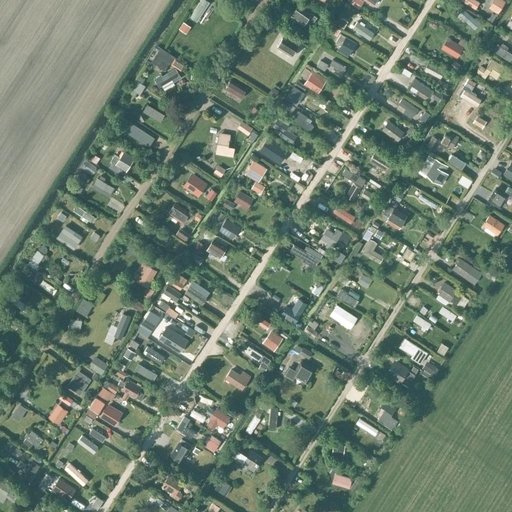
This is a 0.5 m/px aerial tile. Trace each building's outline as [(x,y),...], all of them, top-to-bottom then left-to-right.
[(314,0),(313,2),(324,9),(328,4),(324,1),(324,0),(314,0)] [(506,0),(493,0),(489,7),(499,13),(507,0),(506,0)] [(309,13),(298,5),(289,17),(303,26),(306,22),(311,24),(317,17),(310,12),(309,13)] [(475,29),(480,23),(467,10),(462,16),(475,29)] [(486,17),(491,21),(496,13),(491,10),(486,17)] [(353,28),(359,32),(368,17),(362,14),(353,28)] [(341,16),(338,23),(342,25),(346,18),(341,16)] [(356,43),(346,37),(341,34),(335,42),(340,45),(337,50),(347,56),(350,51),(351,51),(356,43)] [(301,42),(291,35),(287,41),(282,37),(276,47),(292,57),(298,47),(297,47),(301,42)] [(458,43),(447,37),(441,48),(456,57),(463,46),(467,49),(470,45),(460,39),(458,43)] [(511,51),(498,43),(494,49),(511,60),(511,51)] [(166,88),(178,69),(179,69),(184,62),(162,48),(154,61),(161,66),(152,80),(166,88)] [(496,78),(503,68),(491,60),(485,70),(480,66),(477,71),(485,77),(488,72),(496,78)] [(445,70),(428,61),(424,70),(440,79),(445,70)] [(378,75),(380,69),(373,66),(370,72),(378,75)] [(400,72),(407,77),(411,71),(404,66),(400,72)] [(325,82),(311,73),(304,84),(318,93),(325,82)] [(415,75),(410,84),(440,101),(445,92),(415,75)] [(247,88),(231,78),(224,88),(241,99),(247,88)] [(469,92),(475,83),(468,78),(462,88),(464,90),(460,96),(477,106),(481,100),(469,92)] [(305,93),(294,85),(285,98),(296,105),(305,93)] [(403,97),(398,106),(413,115),(418,107),(403,97)] [(154,112),(135,101),(130,110),(138,115),(134,122),(144,128),(154,112)] [(305,119),(307,116),(298,111),(293,119),(310,131),(314,125),(305,119)] [(475,112),(471,119),(481,126),(485,119),(475,112)] [(235,125),(246,132),(251,125),(240,118),(235,125)] [(288,125),(277,118),(272,126),(282,132),(279,136),(291,144),(297,135),(286,128),(288,125)] [(404,132),(388,120),(381,129),(398,141),(404,132)] [(132,123),(125,132),(149,148),(156,139),(132,123)] [(230,134),(219,132),(215,153),(233,157),(234,147),(228,146),(230,134)] [(459,135),(453,132),(451,136),(445,132),(437,146),(443,150),(446,145),(452,148),(459,135)] [(440,138),(433,134),(426,145),(434,149),(440,138)] [(268,140),(261,151),(279,162),(286,151),(268,140)] [(121,167),(126,171),(134,158),(124,151),(116,164),(112,162),(109,167),(118,173),(121,167)] [(446,151),(444,156),(458,161),(460,156),(446,151)] [(394,162),(377,152),(372,161),(388,171),(394,162)] [(267,168),(253,159),(244,173),(259,182),(267,168)] [(428,173),(441,182),(447,174),(441,170),(444,164),(436,159),(428,173)] [(511,160),(503,174),(511,179),(511,160)] [(212,170),(220,173),(223,165),(215,162),(212,170)] [(347,166),(343,173),(356,181),(348,194),(356,198),(368,178),(347,166)] [(473,189),(477,182),(461,173),(457,179),(473,189)] [(205,183),(191,174),(186,180),(200,190),(205,183)] [(98,176),(95,182),(112,192),(116,186),(98,176)] [(251,189),(259,194),(264,187),(255,182),(251,189)] [(210,197),(215,189),(210,185),(205,194),(210,197)] [(511,195),(511,188),(508,186),(504,191),(495,186),(487,200),(501,208),(507,197),(510,198),(511,195)] [(480,189),(475,192),(481,199),(485,196),(480,189)] [(105,199),(91,190),(87,196),(102,205),(105,199)] [(254,198),(239,190),(233,200),(240,204),(239,206),(247,210),(254,198)] [(223,199),(221,203),(233,208),(235,204),(223,199)] [(78,204),(74,209),(82,214),(80,217),(88,222),(90,219),(95,222),(98,217),(78,204)] [(170,214),(182,222),(189,212),(176,204),(170,214)] [(386,221),(394,225),(396,221),(401,224),(406,215),(388,205),(383,213),(388,217),(386,221)] [(338,206),(334,212),(352,222),(356,217),(338,206)] [(490,215),(484,223),(491,227),(489,229),(497,234),(503,224),(490,215)] [(240,227),(226,218),(218,231),(233,239),(240,227)] [(370,226),(368,229),(377,237),(383,232),(377,226),(374,229),(370,226)] [(334,232),(327,228),(320,238),(333,246),(342,232),(336,228),(334,232)] [(189,235),(180,229),(176,235),(185,241),(189,235)] [(75,243),(58,231),(54,237),(70,249),(75,243)] [(169,233),(166,237),(181,246),(183,242),(169,233)] [(377,242),(370,238),(362,252),(379,263),(383,256),(373,249),(377,242)] [(213,240),(206,250),(219,258),(226,248),(213,240)] [(294,242),(290,249),(304,257),(303,259),(315,266),(320,257),(294,242)] [(44,254),(37,248),(27,263),(37,270),(40,265),(37,263),(44,254)] [(473,266),(460,257),(452,269),(465,278),(466,276),(470,279),(477,270),(472,267),(473,266)] [(157,270),(142,261),(136,270),(141,273),(137,281),(148,287),(144,292),(150,296),(154,290),(150,287),(153,282),(151,281),(157,270)] [(33,270),(28,277),(54,295),(59,288),(43,278),(44,277),(33,270)] [(336,278),(347,286),(351,280),(341,271),(336,278)] [(175,272),(170,281),(182,289),(188,279),(175,272)] [(357,278),(364,287),(371,281),(364,272),(357,278)] [(315,293),(323,284),(318,279),(309,288),(315,293)] [(457,289),(444,280),(436,292),(449,301),(450,300),(454,303),(461,294),(456,291),(457,289)] [(291,282),(287,288),(302,297),(305,291),(291,282)] [(208,296),(189,284),(185,292),(203,304),(208,296)] [(168,285),(165,291),(177,299),(181,293),(168,285)] [(359,298),(340,288),(336,294),(355,305),(359,298)] [(155,308),(162,310),(163,306),(165,307),(169,299),(160,295),(155,308)] [(84,296),(77,308),(87,314),(94,302),(84,296)] [(30,306),(17,297),(12,305),(25,314),(30,306)] [(294,308),(298,312),(307,301),(303,298),(294,308)] [(207,306),(214,308),(217,302),(209,299),(207,306)] [(177,306),(172,310),(182,325),(187,321),(177,306)] [(443,306),(440,311),(454,320),(458,315),(443,306)] [(329,307),(324,316),(344,328),(349,318),(329,307)] [(0,320),(10,326),(14,318),(0,310),(0,320)] [(122,337),(131,314),(123,311),(119,322),(114,320),(109,332),(122,337)] [(418,314),(414,320),(428,329),(431,323),(418,314)] [(83,318),(71,316),(70,325),(82,327),(83,318)] [(271,325),(263,320),(259,325),(267,330),(271,325)] [(236,333),(239,329),(231,323),(228,328),(236,333)] [(166,324),(158,337),(179,351),(188,338),(166,324)] [(272,331),(265,343),(275,349),(282,338),(272,331)] [(128,343),(135,346),(138,340),(131,337),(128,343)] [(414,340),(410,347),(430,359),(434,352),(414,340)] [(443,353),(448,345),(440,341),(436,349),(443,353)] [(149,345),(144,352),(160,363),(165,356),(149,345)] [(124,354),(129,358),(135,350),(130,346),(124,354)] [(315,356),(306,351),(302,357),(311,362),(315,356)] [(95,355),(88,366),(102,375),(109,364),(95,355)] [(426,360),(421,366),(430,372),(435,366),(426,360)] [(113,371),(121,376),(124,371),(120,369),(124,363),(120,361),(113,371)] [(141,362),(137,366),(147,377),(151,372),(141,362)] [(400,381),(403,376),(411,380),(415,375),(396,363),(389,374),(400,381)] [(291,368),(287,375),(294,379),(296,376),(306,382),(313,370),(303,364),(298,372),(291,368)] [(240,374),(231,368),(224,378),(242,389),(250,376),(242,371),(240,374)] [(91,379),(78,370),(66,385),(80,395),(91,379)] [(122,390),(135,397),(141,387),(128,379),(122,390)] [(112,393),(102,386),(97,394),(107,400),(112,393)] [(19,391),(16,397),(25,402),(28,396),(19,391)] [(69,406),(73,400),(63,393),(59,399),(69,406)] [(123,412),(107,402),(99,416),(114,426),(123,412)] [(255,413),(261,416),(268,406),(262,402),(255,413)] [(69,411),(57,403),(48,416),(59,424),(69,411)] [(390,416),(396,408),(389,403),(378,420),(391,429),(396,420),(390,416)] [(278,407),(271,406),(269,427),(277,427),(278,407)] [(229,417),(216,408),(210,419),(211,419),(207,424),(214,428),(217,423),(223,427),(229,417)] [(254,413),(244,429),(251,433),(260,417),(254,413)] [(361,417),(357,424),(376,435),(380,429),(361,417)] [(107,435),(94,426),(90,432),(103,441),(107,435)] [(167,426),(162,431),(167,437),(172,431),(167,426)] [(38,436),(34,432),(32,431),(23,442),(30,447),(38,436)] [(205,446),(214,453),(221,442),(212,435),(205,446)] [(192,445),(182,439),(171,457),(181,463),(192,445)] [(9,440),(5,447),(19,456),(24,449),(9,440)] [(99,453),(83,441),(75,452),(92,463),(99,453)] [(52,467),(59,470),(69,448),(60,443),(54,456),(57,457),(52,467)] [(345,445),(333,443),(331,453),(343,455),(345,445)] [(247,455),(238,449),(235,455),(239,458),(236,464),(244,469),(247,464),(254,469),(261,457),(250,450),(247,455)] [(33,458),(20,479),(29,484),(42,464),(33,458)] [(71,461),(66,467),(85,486),(91,480),(81,470),(82,469),(79,466),(78,468),(71,461)] [(353,477),(336,472),(334,479),(351,484),(353,477)] [(181,482),(170,475),(163,486),(172,492),(170,494),(178,499),(182,492),(177,489),(181,482)] [(45,488),(52,481),(47,476),(40,483),(45,488)] [(75,489),(59,478),(52,488),(68,499),(75,489)] [(15,490),(0,480),(0,493),(10,499),(15,490)] [(231,486),(224,482),(219,490),(226,495),(231,486)] [(152,494),(150,498),(162,505),(164,501),(152,494)] [(207,511),(216,511),(220,506),(213,502),(207,511)] [(164,511),(165,511),(174,511),(177,509),(170,503),(164,511)]
